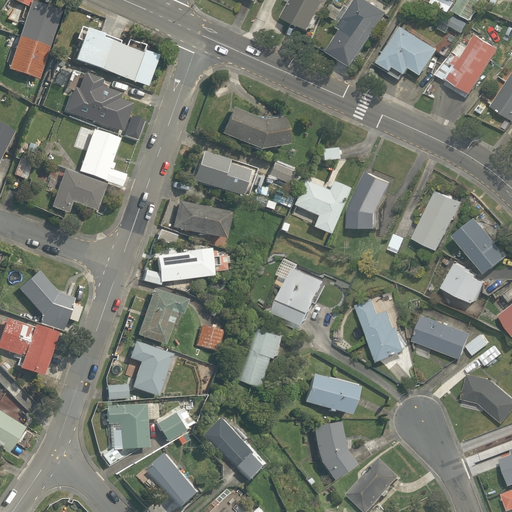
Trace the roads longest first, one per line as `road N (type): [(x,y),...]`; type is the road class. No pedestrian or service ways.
road 1 (tertiary): [(511,190),(437,139),(200,34)]
road 2 (residential): [(200,34),(119,265)]
road 3 (residential): [(119,265),(56,446)]
road 4 (residential): [(119,265),(0,218)]
